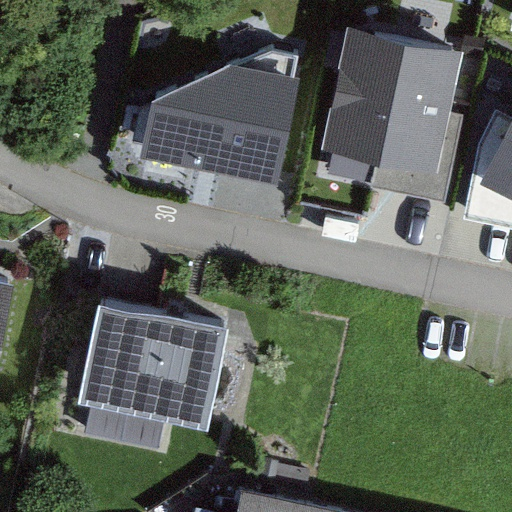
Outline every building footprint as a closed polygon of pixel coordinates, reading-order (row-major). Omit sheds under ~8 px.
[(463,39),(351,16),(326,139),(381,150),(374,183),(447,197),(465,111),(449,107),(463,39)] [(234,53),(155,83),(142,143),(278,172),(301,71),(234,53)] [(511,112),(499,107),(480,143),(467,211),(511,220),(511,112)] [(0,356),(18,272),(0,268),(0,356)] [(233,316),(101,289),(80,387),(94,390),(87,426),(161,441),(168,405),(213,414),(233,316)] [(403,511),(245,480),(238,511),(403,511)]
